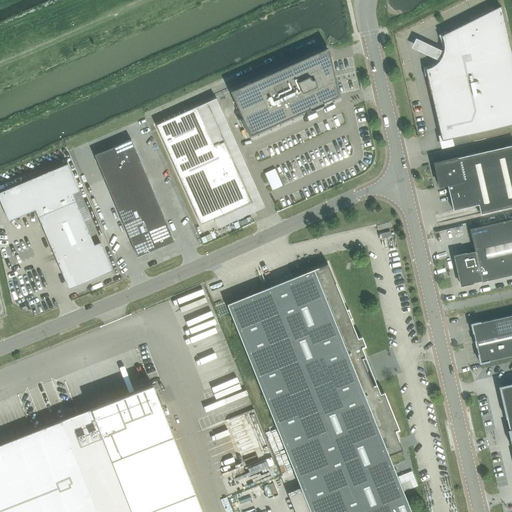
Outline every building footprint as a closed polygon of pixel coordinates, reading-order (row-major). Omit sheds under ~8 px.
[(511,124),(511,56),(500,6),(494,9),(493,7),(469,19),(470,21),(448,32),(446,30),(438,35),(439,37),(439,38),(440,39),(440,41),(441,42),(441,43),(441,45),(441,46),(444,46),(444,48),(443,50),(443,51),(443,53),(442,54),(441,54),(440,54),(440,55),(439,55),(439,56),(439,57),(440,57),(440,58),(440,59),(438,61),(437,63),(435,65),(434,63),(432,64),(431,64),(430,65),(428,65),(426,66),(424,67),(423,67),(425,77),(427,76),(441,135),(442,140),(452,138),(511,124)] [(309,109),(310,111),(324,105),(323,102),(339,95),(328,47),(230,91),(250,135),(309,109)] [(201,224),(251,202),(223,140),(222,138),(220,136),(218,135),(216,135),(214,135),(210,137),(196,107),(156,125),(201,224)] [(109,191),(116,206),(122,220),(128,235),(136,254),(154,246),(173,238),(165,220),(159,205),(153,190),(146,175),(139,157),(130,137),(93,152),(102,172),(109,191)] [(511,144),(434,163),(439,186),(447,184),(453,210),(478,204),(480,214),(511,206),(511,144)] [(67,163),(0,191),(0,200),(9,221),(19,216),(19,217),(26,214),(35,210),(57,261),(94,245),(85,223),(91,220),(79,191),(67,163)] [(275,168),(264,173),(272,189),(282,184),(275,168)] [(455,256),(462,285),(481,281),(482,282),(511,274),(511,218),(469,229),(475,251),(455,256)] [(361,347),(365,346),(361,337),(358,338),(350,319),(352,319),(348,310),(346,310),(328,263),(227,304),(310,511),(411,511),(389,455),(402,450),(399,440),(395,431),(399,429),(384,392),(380,394),(376,384),(372,385),(362,359),(365,357),(361,347)] [(471,324),(480,363),(488,361),(511,355),(511,314),(479,322),(471,324)] [(202,382),(239,372),(230,339),(227,340),(229,346),(223,348),(222,343),(213,346),(211,339),(192,344),(202,382)] [(511,446),(511,384),(499,387),(509,429),(507,430),(511,447),(511,446)] [(62,420),(0,444),(0,511),(202,511),(171,430),(167,421),(153,385),(62,420)] [(271,457),(266,460),(266,461),(272,474),(278,472),(275,465),(274,465),(271,457)] [(412,471),(398,477),(404,491),(418,486),(412,471)]
